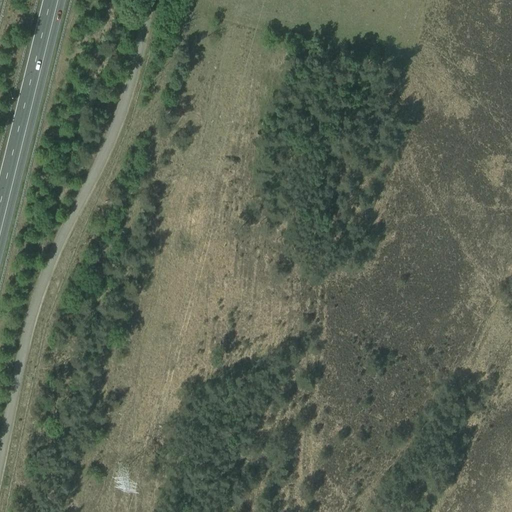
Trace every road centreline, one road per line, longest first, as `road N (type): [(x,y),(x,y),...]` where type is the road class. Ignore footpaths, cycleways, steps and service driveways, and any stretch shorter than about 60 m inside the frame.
road 1 (unclassified): [(0,458),(35,301),(122,107),(148,0)]
road 2 (motorway): [(0,208),(52,0)]
